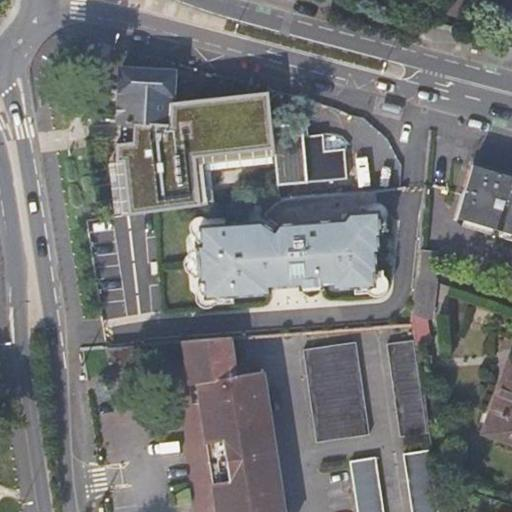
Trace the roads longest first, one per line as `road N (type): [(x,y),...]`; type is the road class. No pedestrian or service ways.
road 1 (secondary): [(34,9),(80,9),(388,87),(511,101)]
road 2 (secondary): [(72,511),(20,130),(0,68)]
road 3 (secondary): [(511,101),(402,57),(194,0)]
road 4 (secondary): [(0,190),(45,511)]
